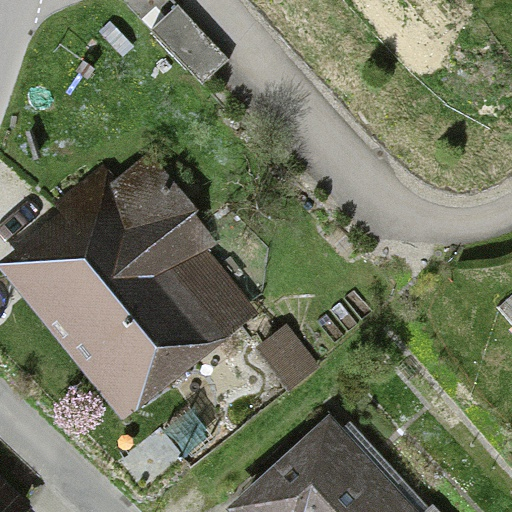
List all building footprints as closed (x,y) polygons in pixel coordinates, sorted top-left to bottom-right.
[(153,30),(204,85),(217,73),(231,60),(180,5),(178,7),(153,30)] [(208,265),(213,249),(170,196),(177,190),(153,158),(120,184),(106,167),(72,193),(91,217),(30,265),(130,389),(230,310),(200,272),(208,265)] [(291,389),(315,370),(287,334),(262,353),(291,389)] [(407,511),(389,492),(385,496),(367,476),(371,472),(330,428),(242,509),(244,511),(407,511)] [(0,511),(18,511),(23,508),(0,486),(0,511)]
